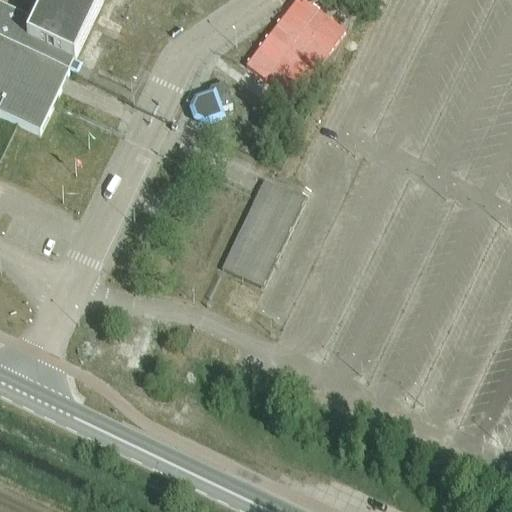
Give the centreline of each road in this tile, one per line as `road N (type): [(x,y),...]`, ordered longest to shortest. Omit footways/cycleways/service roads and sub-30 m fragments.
road 1 (tertiary): [(270,511),(0,382)]
road 2 (unknown): [(338,382),(303,365),(398,156)]
road 3 (unknown): [(71,284),(203,316),(303,365)]
road 4 (unknown): [(338,382),(438,175)]
road 5 (unknown): [(483,198),(383,402)]
road 6 (unknown): [(426,423),(511,250)]
road 7 (unknown): [(415,0),(358,118),(364,136),(398,156)]
road 8 (unknown): [(398,156),(472,0)]
road 9 (unknown): [(438,175),(511,22)]
